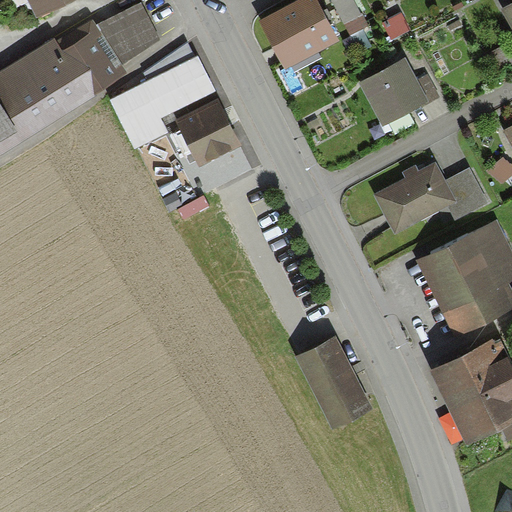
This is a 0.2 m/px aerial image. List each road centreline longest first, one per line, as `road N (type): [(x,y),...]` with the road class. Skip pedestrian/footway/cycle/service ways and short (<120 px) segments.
road 1 (tertiary): [(307,197),(385,353),(444,511)]
road 2 (residential): [(511,87),(307,197)]
road 3 (tertiary): [(218,20),(307,197)]
road 4 (unknown): [(0,17),(24,40),(117,0)]
